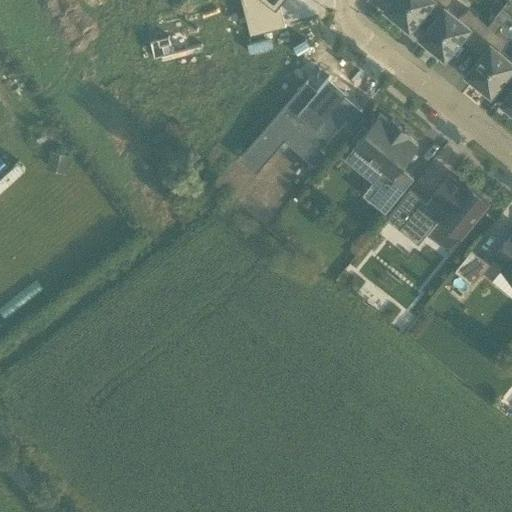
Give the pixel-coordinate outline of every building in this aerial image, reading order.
[(255,0),(253,3),(255,19),(272,14),(279,8),(285,0),(255,0)] [(425,8),(437,17),(446,6),(447,7),(452,0),(392,0),(386,8),(394,14),(393,16),(408,29),(419,15),(418,14),(423,10),(425,8)] [(458,16),(447,7),(446,6),(437,17),(421,36),(430,43),(428,45),(444,57),(455,44),(454,42),(459,39),(460,37),(471,45),(488,25),(468,9),(458,16)] [(477,61),(466,75),(481,88),(483,86),(491,92),(506,73),(511,65),(511,59),(502,52),(508,41),(496,31),(510,14),(502,7),(494,16),(488,25),(471,45),(482,54),(481,56),(478,62),(477,61)] [(511,78),(511,89),(511,90),(501,103),(511,112),(511,65),(506,73),(511,78)] [(304,86),(243,156),(256,167),(273,148),(271,146),(290,125),(319,151),(348,118),(331,104),(341,92),(326,80),(315,94),(304,86)] [(383,169),(363,194),(385,212),(414,177),(400,165),(418,143),(408,136),(411,133),(404,128),(403,129),(397,124),(398,123),(392,118),(390,121),(380,113),(367,130),(363,126),(353,138),(357,141),(354,146),(383,169)] [(50,151),(46,169),(67,173),(71,155),(50,151)] [(1,156),(0,157),(0,184),(14,174),(1,156)] [(464,186),(449,174),(432,195),(447,206),(438,218),(461,236),(489,201),(466,183),(464,186)] [(410,189),(386,218),(399,228),(423,199),(410,189)] [(511,232),(493,256),(505,265),(502,268),(511,276),(511,232)] [(489,263),(472,249),(455,270),(472,284),(489,263)]
